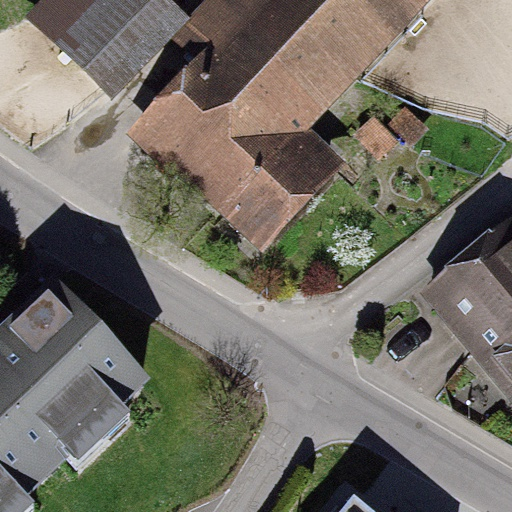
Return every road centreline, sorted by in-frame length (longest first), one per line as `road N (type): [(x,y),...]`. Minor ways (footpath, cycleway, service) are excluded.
road 1 (residential): [(0,182),(284,354)]
road 2 (residential): [(284,354),(511,166)]
road 3 (residential): [(284,354),(511,500)]
